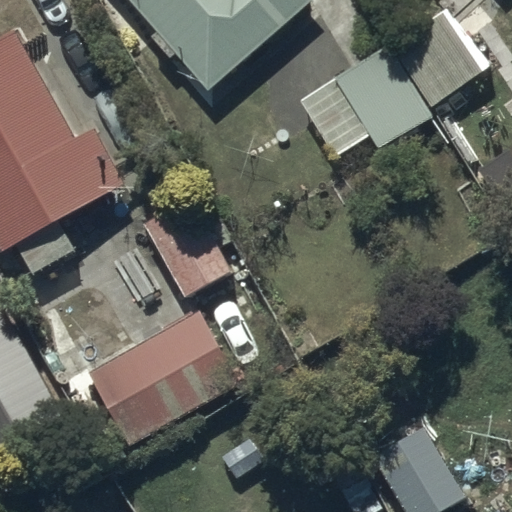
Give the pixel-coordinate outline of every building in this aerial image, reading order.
[(119,0),(210,108),(322,14),(310,0),(119,0)] [(457,25),(398,61),(435,123),(477,97),(475,94),(493,83),(457,25)] [(15,39),(0,47),(0,259),(0,260),(126,191),(95,134),(74,146),(15,39)] [(383,160),(434,129),(393,62),(308,114),(341,167),(375,146),(383,160)] [(190,309),(234,285),(194,212),(149,236),(190,309)] [(0,464),(69,425),(0,305),(0,464)] [(131,462),(242,396),(197,319),(162,340),(165,344),(89,389),(131,462)] [(450,511),(466,502),(422,432),(373,462),(404,511),(450,511)]
